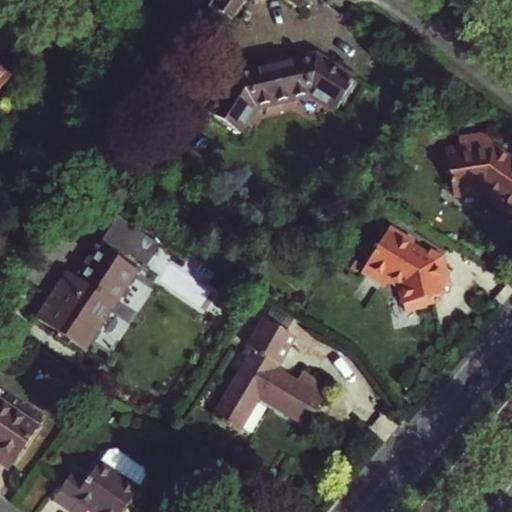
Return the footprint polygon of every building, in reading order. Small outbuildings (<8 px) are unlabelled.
[(217,0),(221,2),(217,9),(232,18),(245,0),(250,0),(253,3),(266,0),(294,0),(301,5),(304,0),(217,0)] [(311,96),(335,112),(355,80),(318,56),(233,76),(209,112),(239,134),(256,109),(311,96)] [(511,160),(495,149),(494,141),(493,131),(461,135),(463,145),(448,146),(453,194),(482,191),(496,199),(493,204),(511,216),(511,215),(511,160)] [(511,160),(511,153),(494,141),(495,149),(511,160)] [(385,235),(356,280),(379,294),(383,288),(394,295),(399,321),(421,317),(420,314),(429,312),(427,307),(434,305),(432,297),(438,296),(444,294),(437,266),(435,266),(425,259),(422,263),(406,253),(399,249),(402,245),(385,235)] [(69,273),(38,320),(84,351),(137,271),(100,247),(78,280),(69,273)] [(216,402),(202,425),(229,441),(251,405),(283,425),(281,427),(298,437),(322,399),(294,382),(288,391),(268,379),(288,346),(257,327),(234,364),(241,368),(218,404),(216,402)] [(0,394),(0,457),(11,465),(40,422),(0,394)] [(69,462),(48,491),(77,511),(85,501),(101,511),(113,511),(144,469),(142,461),(113,441),(105,443),(85,472),(69,462)]
